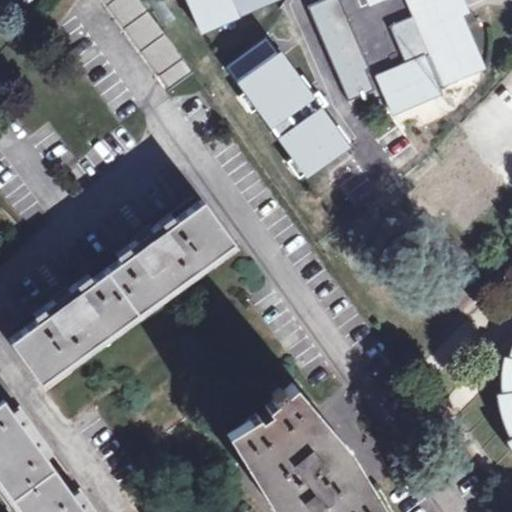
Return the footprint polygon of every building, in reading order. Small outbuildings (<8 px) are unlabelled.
[(197,76),(141,0),(106,0),(174,93),(197,76)] [(246,0),(258,0),(259,2),(263,0),(182,0),(195,29),(215,21),(212,15),(246,0)] [(215,21),(259,2),(258,0),(246,0),(212,15),(215,21)] [(369,0),(372,6),(385,0),(404,0),(428,55),(373,78),(387,112),(479,73),(456,20),(463,17),(455,0),(369,0)] [(30,324),(10,338),(43,384),(236,247),(203,200),(164,228),(159,223),(138,237),(118,252),(121,259),(94,279),(89,273),(69,288),(45,304),(49,310),(30,324)] [(511,338),(511,340),(503,360),(497,359),(496,400),(490,401),(496,419),(511,448),(511,450),(509,454),(511,457),(511,338)] [(278,400),(269,409),(272,414),(263,421),(259,416),(228,434),(235,444),(276,510),(278,511),(390,511),(383,500),(352,452),(304,394),(297,385),(288,393),(284,389),(275,396),(278,400)] [(97,511),(81,490),(76,494),(46,455),(52,450),(37,429),(21,407),(15,412),(5,399),(0,402),(0,490),(16,511),(97,511)]
